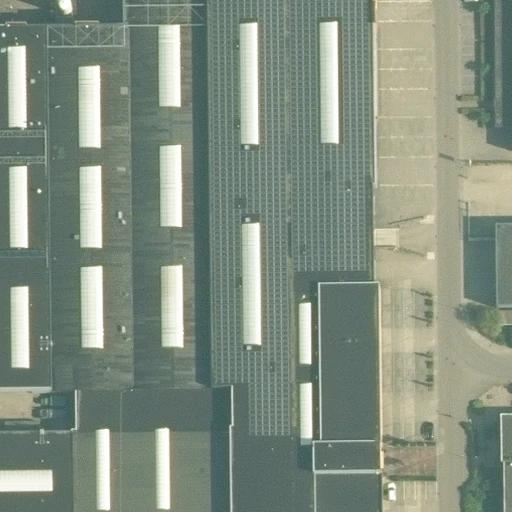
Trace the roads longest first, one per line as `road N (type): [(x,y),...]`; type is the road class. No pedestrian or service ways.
road 1 (unclassified): [(456,365),(453,0)]
road 2 (unclassified): [(457,511),(456,365)]
